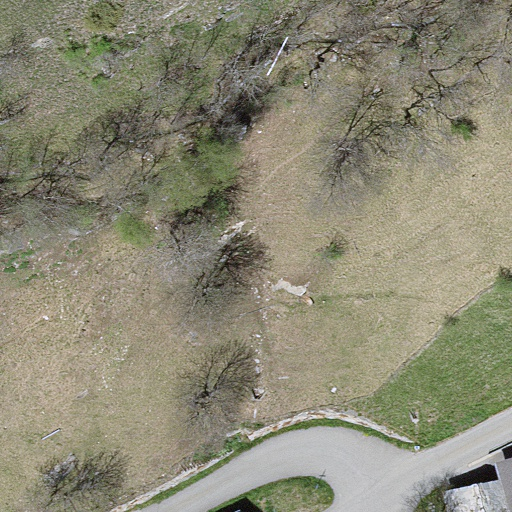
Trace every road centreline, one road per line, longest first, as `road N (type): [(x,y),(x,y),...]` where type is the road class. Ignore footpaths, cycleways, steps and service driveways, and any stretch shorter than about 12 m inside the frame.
road 1 (residential): [(389,502),(339,448),(267,453),(184,511)]
road 2 (unclassified): [(389,502),(511,438)]
